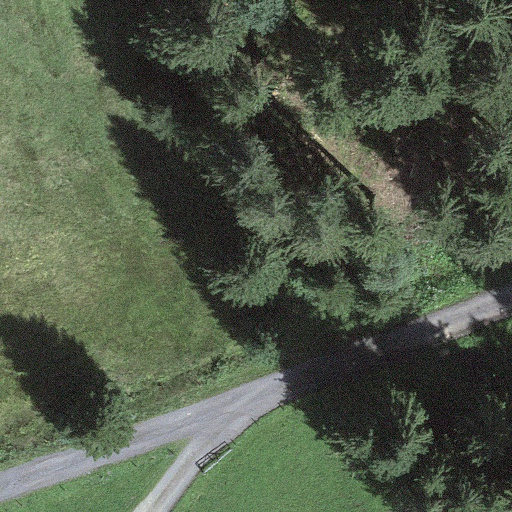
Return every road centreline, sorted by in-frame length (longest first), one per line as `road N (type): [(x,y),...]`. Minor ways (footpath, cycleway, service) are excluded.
road 1 (track): [(511,311),(239,402)]
road 2 (track): [(239,402),(0,490)]
road 3 (track): [(239,402),(150,511)]
